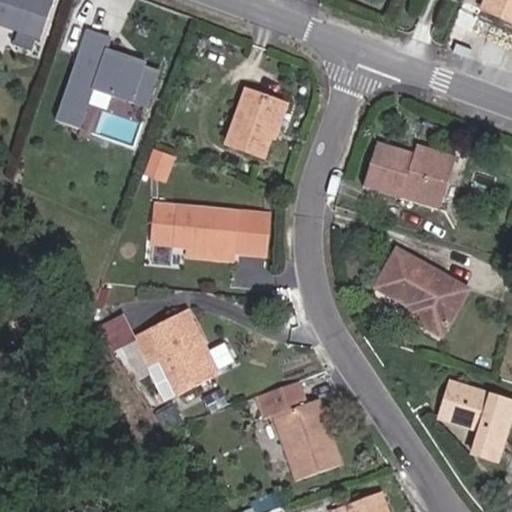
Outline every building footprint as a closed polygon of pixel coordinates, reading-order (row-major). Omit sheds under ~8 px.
[(52,0),(0,0),(0,24),(39,38),(52,0)] [(511,0),(485,0),(481,11),(511,25),(511,0)] [(111,35),(85,26),(53,122),(78,131),(92,89),(147,107),(161,66),(107,48),(111,35)] [(280,100),(245,90),(226,148),(261,159),(280,100)] [(156,147),(146,174),(169,182),(179,156),(156,147)] [(461,214),(474,178),(435,163),(433,169),(377,149),(364,186),(420,206),(422,201),(461,214)] [(439,152),(435,163),(474,178),(478,166),(439,152)] [(457,225),(461,214),(422,201),(420,206),(418,211),(457,225)] [(150,248),(183,250),(235,255),(239,218),(154,211),(150,248)] [(234,266),(235,255),(183,250),(182,261),(234,266)] [(434,335),(461,291),(394,250),(369,288),(407,311),(403,318),(434,335)] [(198,328),(188,306),(149,323),(152,328),(139,334),(152,362),(164,357),(181,392),(212,379),(191,331),(198,328)] [(228,343),(216,349),(224,368),(237,362),(228,343)] [(181,392),(164,357),(152,362),(169,397),(181,392)] [(319,436),(308,407),(299,381),(257,397),(265,421),(275,418),(300,482),(342,466),(330,433),(319,436)] [(485,463),(505,407),(447,386),(436,417),(469,429),(462,455),(485,463)] [(319,402),(308,407),(319,436),(330,433),(319,402)] [(389,511),(382,493),(333,510),(333,511),(389,511)]
